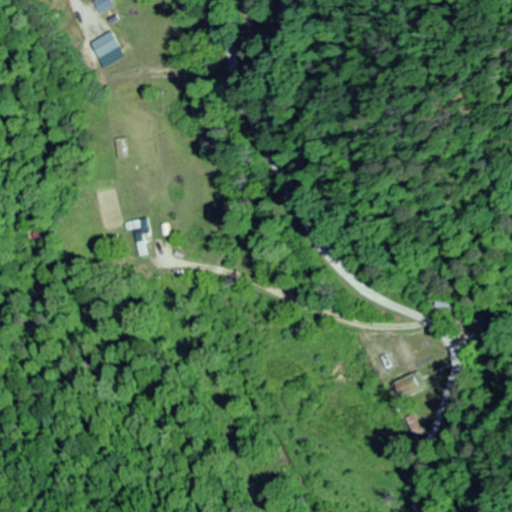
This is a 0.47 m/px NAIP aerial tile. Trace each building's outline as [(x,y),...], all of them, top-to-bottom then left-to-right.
[(96,0),(94,1),(100,14),(114,7),(111,0),(96,0)] [(89,42),(95,59),(119,49),(113,33),(89,42)] [(116,140),(116,159),(128,159),(127,140),(116,140)] [(126,225),(128,233),(133,231),(140,258),(148,256),(144,240),(152,238),(147,219),(126,225)] [(390,387),(401,404),(427,387),(416,370),(390,387)]
